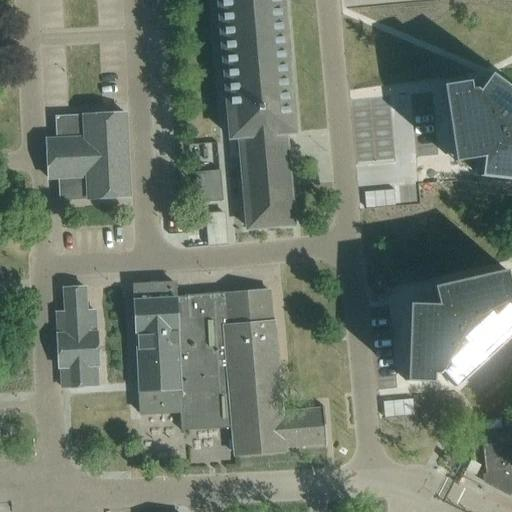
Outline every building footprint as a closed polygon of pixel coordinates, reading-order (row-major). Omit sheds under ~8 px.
[(282,0),(218,0),(231,138),(240,138),(248,229),(293,225),(285,134),(294,133),(282,0)] [(468,82),(442,86),(451,146),(454,162),(482,157),(480,176),(511,179),(511,89),(490,74),(477,92),(474,89),(470,90),(468,82)] [(57,139),(47,140),(49,179),(59,178),(61,200),(87,198),(87,199),(130,197),(126,114),(83,116),(56,118),(57,139)] [(220,170),(195,172),(198,203),(223,201),(220,170)] [(224,213),(206,215),(209,245),(227,244),(224,213)] [(407,350),(406,381),(432,382),(433,373),(437,373),(440,371),(455,387),(511,333),(511,295),(511,294),(506,270),(432,287),(436,305),(408,304),(408,320),(407,350)] [(174,283),(134,285),(140,414),(180,412),(181,431),(233,426),(235,455),(285,450),(285,447),(325,444),(322,409),(282,413),(274,323),(272,323),(269,291),(259,292),(259,289),(258,289),(258,292),(185,298),(185,296),(184,296),(184,301),(175,301),(174,283)] [(65,313),(56,314),(59,368),(61,368),(62,388),(97,386),(97,366),(98,366),(95,312),(87,312),(85,288),(64,289),(65,313)] [(504,442),(482,445),(485,474),(492,477),(491,481),(511,491),(511,489),(511,424),(505,439),(504,442)]
